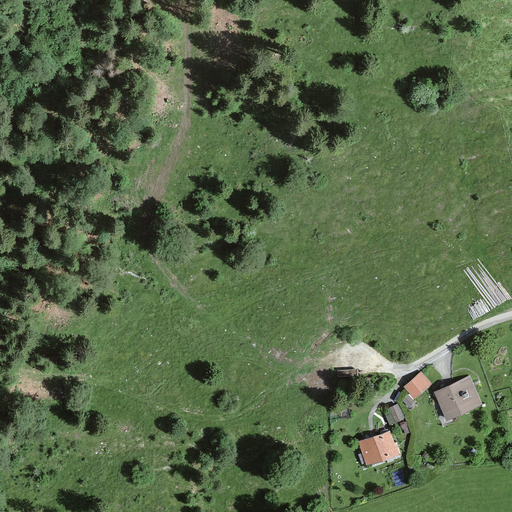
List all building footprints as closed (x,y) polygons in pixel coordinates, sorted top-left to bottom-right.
[(430,383),(420,372),(405,385),(415,396),(430,383)] [(447,417),(479,403),(468,377),(449,386),(436,391),(447,417)] [(408,395),(403,399),(408,404),(413,400),(408,395)] [(393,414),(387,417),(390,424),(403,418),(396,404),(390,407),(393,414)] [(395,447),(389,432),(375,436),(370,437),(370,436),(359,440),(368,463),(400,451),(398,446),(395,447)]
